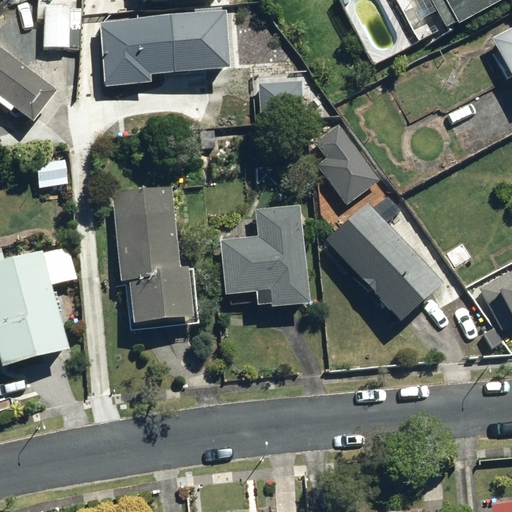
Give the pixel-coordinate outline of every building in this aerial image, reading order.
[(129,0),(131,17),(195,14),(194,0),(129,0)] [(511,0),(432,0),(453,35),(511,0)] [(68,11),(41,9),(38,54),(65,55),(68,11)] [(218,23),(90,35),(95,94),(147,89),(147,83),(223,76),(218,23)] [(511,98),(511,28),(483,44),(511,98)] [(50,104),(0,62),(0,109),(27,132),(50,104)] [(374,185),(335,127),(312,143),(323,160),(311,167),(338,209),(374,185)] [(33,169),(36,193),(64,189),(61,165),(33,169)] [(176,277),(169,192),(107,198),(115,297),(120,297),(124,337),(192,331),(187,276),(176,277)] [(439,296),(359,204),(314,244),(395,335),(439,296)] [(300,313),(296,212),(253,214),(255,244),(217,246),(219,301),(250,300),(250,315),(300,313)] [(65,256),(0,268),(0,372),(62,361),(47,290),(71,285),(65,256)]
